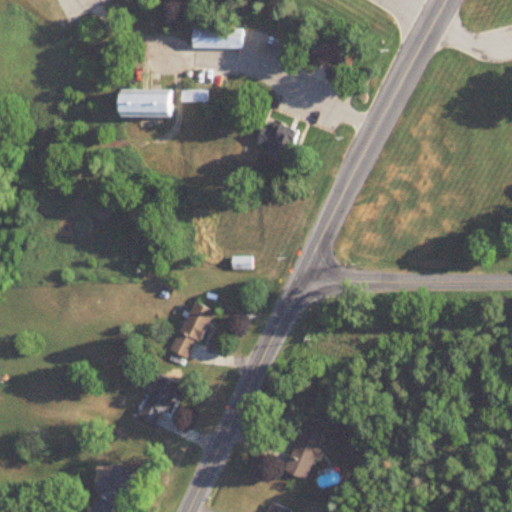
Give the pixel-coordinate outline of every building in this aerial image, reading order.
[(196,51),(247,51),(247,26),(197,25),(196,51)] [(348,71),(357,46),(322,32),(313,57),(348,71)] [(210,92),(184,92),(184,104),(210,104),(210,92)] [(127,93),(127,120),(179,120),(179,93),(127,93)] [(274,131),(264,128),(257,149),(295,162),(305,134),(276,124),(274,131)] [(254,258),(234,258),(234,271),(254,271),(254,258)] [(205,344),(219,310),(197,301),(176,352),(191,358),(198,341),(205,344)] [(182,382),(162,375),(158,386),(151,384),(147,394),(151,396),(142,420),(164,428),(182,382)] [(288,473),(309,480),(317,458),(321,460),(332,431),(307,422),(288,473)] [(119,511),(137,474),(118,465),(111,480),(104,477),(98,491),(104,494),(96,511),(95,511),(119,511)] [(294,511),(295,511),(273,502),(268,511),(294,511)]
